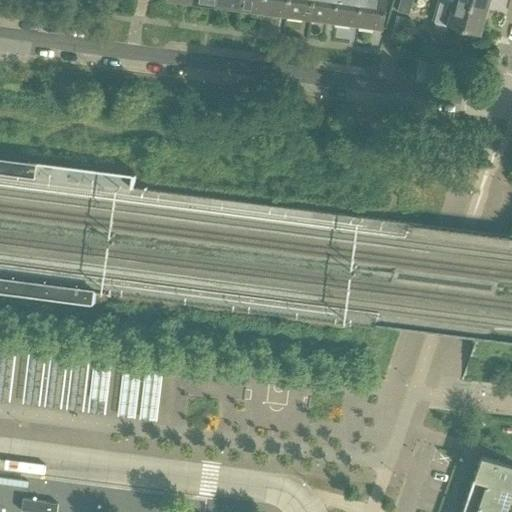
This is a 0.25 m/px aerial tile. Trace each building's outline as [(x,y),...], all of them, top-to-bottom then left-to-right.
[(215,0),(215,7),(237,10),(238,0),(215,0)] [(238,0),(237,10),(262,13),(263,0),(238,0)] [(263,0),(262,13),(286,16),(287,0),(263,0)] [(287,0),(286,16),(309,19),(312,0),(287,0)] [(312,0),(309,19),(333,23),(336,0),(312,0)] [(336,0),(333,23),(357,26),(360,0),(336,0)] [(360,0),(357,26),(382,29),(386,0),(360,0)] [(412,0),(400,0),(397,11),(408,15),(412,0)] [(453,2),(445,0),(440,0),(434,22),(479,35),(486,12),(453,2)] [(453,0),(453,2),(486,12),(489,0),(453,0)] [(0,344),(0,398),(106,411),(113,357),(0,344)] [(511,466),(481,456),(474,476),(511,489),(511,466)] [(511,489),(474,476),(467,497),(506,511),(511,494),(511,489)] [(467,497),(461,511),(505,511),(506,511),(467,497)] [(22,499),(21,511),(30,511),(56,511),(58,503),(22,499)]
